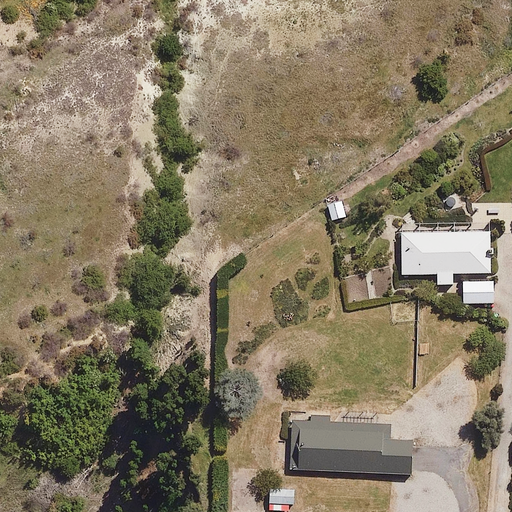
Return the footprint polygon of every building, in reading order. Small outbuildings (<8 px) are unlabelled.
[(325,198),(329,218),(348,214),(344,194),(325,198)] [(489,226),(399,227),(399,270),(434,270),(434,281),(452,281),(452,269),(489,268),(489,226)] [(494,275),(459,276),(460,301),(495,300),(494,275)] [(293,413),(289,465),(416,475),(419,436),(388,434),(389,421),(293,413)] [(294,482),(266,484),(268,508),(296,506),(294,482)]
